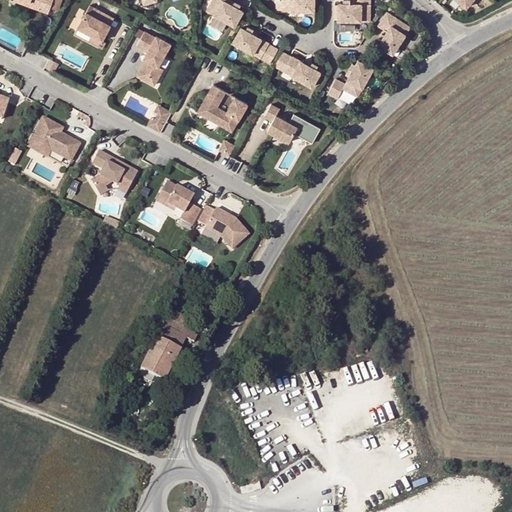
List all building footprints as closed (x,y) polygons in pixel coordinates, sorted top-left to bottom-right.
[(24,0),(27,1),(25,4),(45,12),(49,0),(24,0)] [(230,0),(212,0),(207,11),(234,26),(243,11),(229,3),(230,0)] [(334,0),(334,16),(366,17),(366,0),(334,0)] [(458,0),(459,1),(470,10),(478,0),(458,0)] [(86,12),(77,27),(101,40),(113,18),(96,9),(92,15),(86,12)] [(406,26),(382,11),(373,25),(379,29),(382,31),(380,34),(377,32),(374,38),(377,40),(374,44),(388,53),(406,26)] [(101,40),(77,27),(74,34),(97,47),(101,40)] [(245,31),(241,28),(232,43),(269,65),(278,51),(268,46),(269,45),(257,38),(251,34),(253,31),(247,28),(245,31)] [(162,69),(157,67),(169,44),(155,36),(154,38),(143,32),(135,46),(146,52),(144,56),(145,61),(136,76),(147,82),(150,77),(156,80),(162,69)] [(281,53),(274,67),(311,88),(320,73),(315,71),(317,68),(311,64),(309,67),(303,64),(291,57),(291,59),(281,53)] [(57,61),(48,57),(47,59),(44,67),(45,67),(53,71),(57,62),(57,61)] [(57,62),(53,71),(45,67),(54,72),(59,64),(57,62)] [(344,86),(334,81),(327,95),(337,100),(342,90),(357,98),(371,70),(356,62),(354,66),(351,65),(348,70),(351,72),(347,79),(344,86)] [(156,80),(150,77),(147,82),(153,85),(156,80)] [(211,86),(196,113),(230,133),(246,105),(211,86)] [(271,120),(265,130),(287,142),(295,127),(274,115),(277,109),(269,104),(263,116),(271,120)] [(158,105),(157,105),(153,112),(156,114),(153,120),(150,119),(146,126),(159,133),(171,112),(158,105)] [(40,117),(24,146),(44,156),(48,150),(68,160),(77,143),(57,132),(59,128),(40,117)] [(235,145),(224,139),(218,150),(229,156),(235,145)] [(21,152),(14,149),(9,158),(16,161),(21,152)] [(48,150),(44,156),(64,167),(68,160),(48,150)] [(134,171),(121,164),(118,170),(111,166),(114,160),(96,150),(89,163),(99,169),(96,175),(87,181),(94,191),(108,181),(125,190),(134,171)] [(121,164),(114,160),(111,166),(118,170),(121,164)] [(108,181),(94,191),(96,194),(104,188),(115,189),(123,193),(125,190),(108,181)] [(199,210),(188,203),(192,196),(165,181),(156,199),(182,213),(178,219),(190,226),(194,220),(199,210)] [(213,211),(205,206),(196,221),(205,226),(204,228),(219,237),(231,248),(248,234),(234,219),(214,209),(213,211)] [(189,284),(183,280),(171,303),(178,306),(189,284)] [(171,311),(138,376),(152,384),(156,377),(165,381),(186,340),(194,344),(197,336),(182,329),(187,320),(171,311)] [(132,387),(138,376),(132,374),(127,385),(132,387)]
